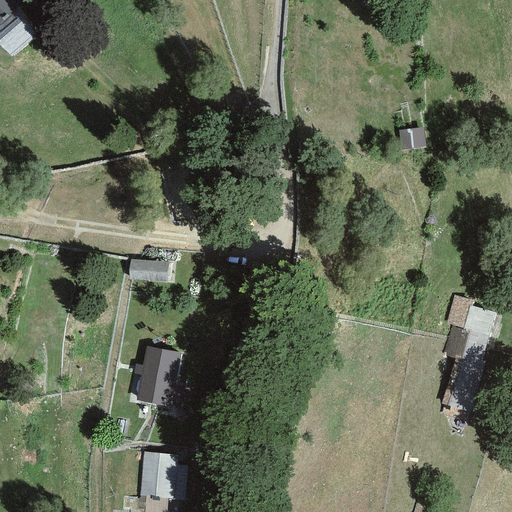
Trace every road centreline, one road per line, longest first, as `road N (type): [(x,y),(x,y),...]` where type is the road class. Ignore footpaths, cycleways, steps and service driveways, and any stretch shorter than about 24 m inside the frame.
road 1 (track): [(199,241),(186,159),(32,0)]
road 2 (unclassified): [(287,241),(274,96),(277,0)]
road 3 (track): [(136,234),(287,241)]
road 4 (track): [(0,212),(136,234)]
